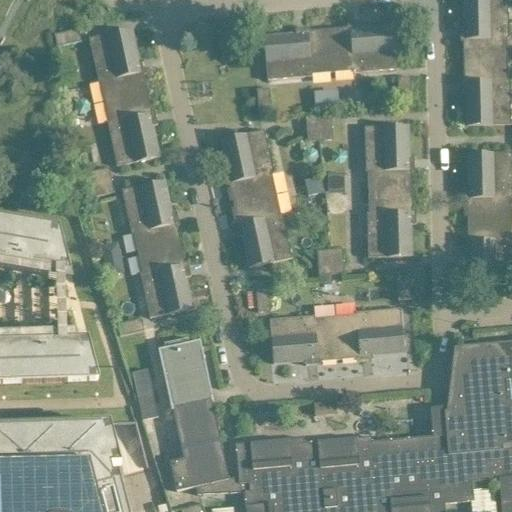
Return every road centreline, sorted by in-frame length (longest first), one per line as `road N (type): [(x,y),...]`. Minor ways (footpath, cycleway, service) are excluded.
road 1 (residential): [(243,0),(160,4),(238,379),(255,393),(422,380),(438,364),(440,318)]
road 2 (residential): [(440,318),(432,0)]
